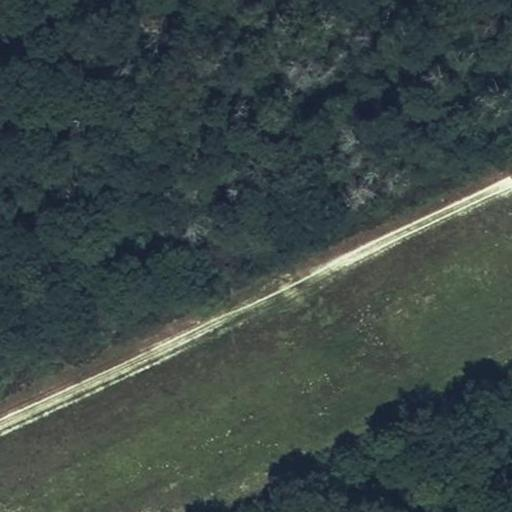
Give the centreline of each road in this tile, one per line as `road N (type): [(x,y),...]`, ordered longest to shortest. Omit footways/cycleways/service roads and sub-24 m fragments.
road 1 (track): [(511,181),(0,418)]
road 2 (track): [(282,511),(511,402)]
